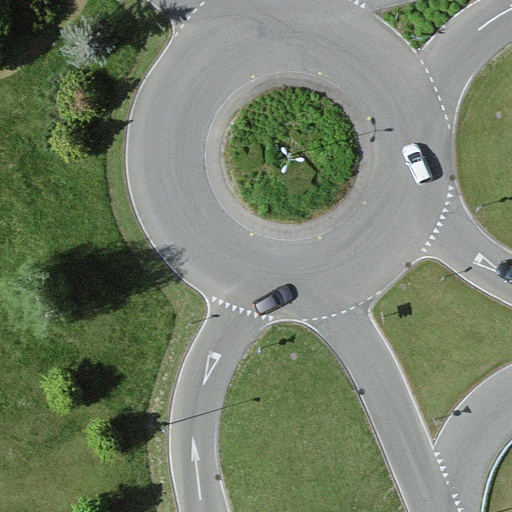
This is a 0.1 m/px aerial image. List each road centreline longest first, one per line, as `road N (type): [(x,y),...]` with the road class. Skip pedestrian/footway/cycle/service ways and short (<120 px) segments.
road 1 (motorway): [(0,239),(454,0)]
road 2 (motorway): [(191,0),(0,98)]
